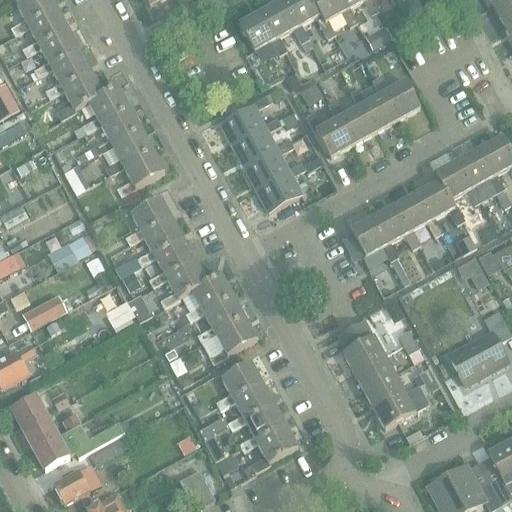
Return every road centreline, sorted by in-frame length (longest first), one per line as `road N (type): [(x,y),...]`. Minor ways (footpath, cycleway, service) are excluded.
road 1 (residential): [(244,256),(454,133),(424,76),(482,43)]
road 2 (residential): [(335,475),(340,428),(244,256)]
road 3 (residential): [(244,256),(131,47)]
road 4 (residential): [(377,490),(511,403)]
